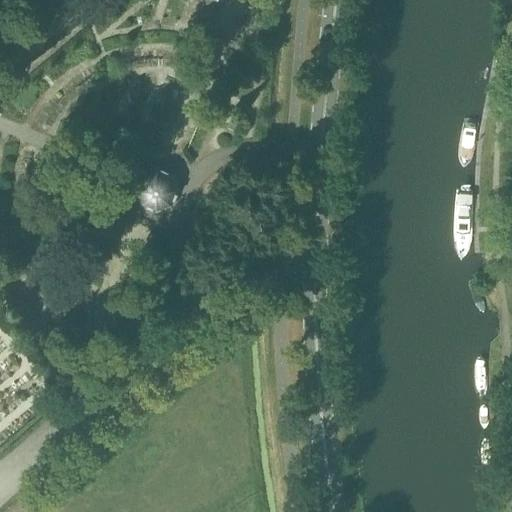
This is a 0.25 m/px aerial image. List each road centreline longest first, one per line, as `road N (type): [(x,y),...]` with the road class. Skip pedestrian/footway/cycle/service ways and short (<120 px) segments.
road 1 (unclassified): [(317,257),(284,263),(209,311),(0,486)]
road 2 (secondary): [(317,257),(333,0)]
road 3 (secondary): [(334,511),(317,387),(317,257)]
